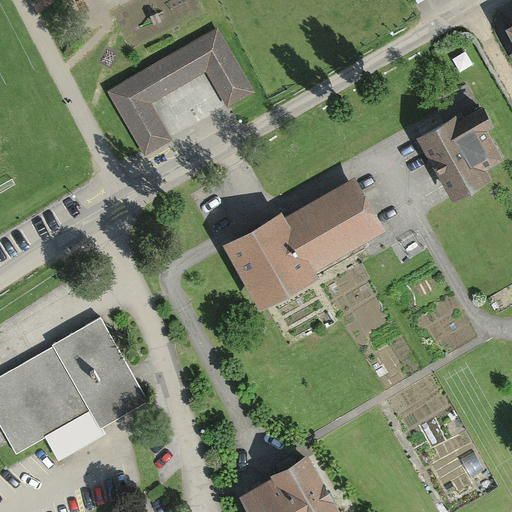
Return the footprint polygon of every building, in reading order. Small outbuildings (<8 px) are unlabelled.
[(60,0),(32,0),(39,15),(63,5),(60,0)] [(110,94),(147,159),(176,142),(156,107),(210,76),(229,109),(256,94),(218,27),(110,94)] [(463,122),(425,143),(460,205),(494,186),(485,169),(507,157),(494,135),(503,130),(493,112),(466,127),(463,122)] [(290,216),(231,249),(268,314),(326,282),(320,272),(391,233),(363,182),(293,221),(290,216)] [(105,322),(0,381),(0,420),(21,457),(49,441),(62,464),(110,437),(106,430),(152,405),(105,322)] [(344,511),(316,461),(247,500),(253,511),(344,511)]
